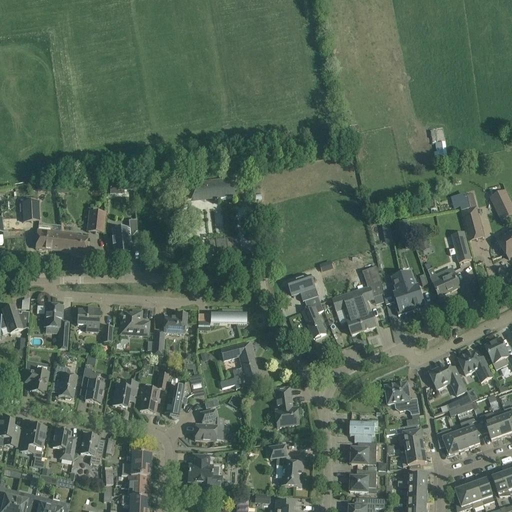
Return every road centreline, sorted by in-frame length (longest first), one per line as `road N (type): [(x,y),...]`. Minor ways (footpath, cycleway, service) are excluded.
road 1 (residential): [(0,405),(152,429),(166,449),(165,511)]
road 2 (residential): [(333,382),(316,369),(268,289),(237,276),(200,277)]
road 3 (residential): [(48,281),(58,294),(187,302),(196,298),(200,277)]
road 4 (residential): [(200,277),(48,281)]
road 5 (residential): [(321,511),(333,382)]
road 6 (residential): [(411,342),(421,361),(511,317)]
